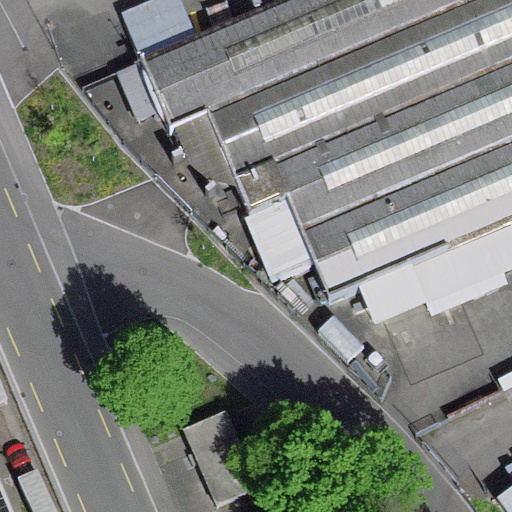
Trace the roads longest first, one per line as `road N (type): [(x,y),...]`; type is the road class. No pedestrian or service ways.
road 1 (unknown): [(474,511),(365,401),(214,297),(85,161),(32,67),(16,1)]
road 2 (unclassified): [(0,242),(115,511)]
